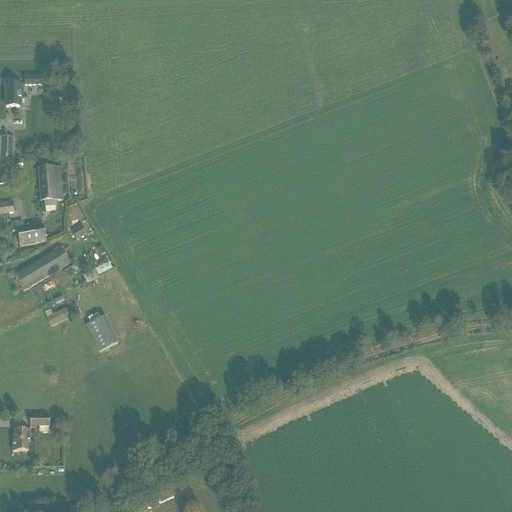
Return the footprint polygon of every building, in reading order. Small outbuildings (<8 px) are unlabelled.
[(22,85),(16,85),(6,86),(6,108),(20,107),(20,99),(22,99),(22,85)] [(18,139),(14,139),(14,138),(0,137),(0,161),(13,163),(14,145),(18,144),(18,139)] [(12,187),(13,163),(0,161),(0,186),(6,187),(12,187)] [(56,207),(55,202),(62,201),(61,168),(38,169),(39,202),(45,202),(45,208),(56,207)] [(13,202),(6,203),(0,203),(0,214),(8,213),(8,214),(14,213),(13,202)] [(22,221),(20,221),(10,223),(12,232),(17,231),(20,247),(45,242),(42,226),(24,229),(22,221)] [(82,226),(71,232),(76,241),(87,235),(82,226)] [(70,263),(61,248),(14,276),(24,292),(70,263)] [(109,262),(81,274),(85,282),(112,270),(109,262)] [(66,308),(70,318),(80,313),(76,304),(66,308)] [(47,318),(46,318),(51,328),(69,319),(65,310),(53,315),(47,318)] [(87,326),(99,353),(118,344),(105,317),(87,326)] [(30,417),(30,427),(42,427),(49,427),(49,417),(30,417)] [(12,453),(28,453),(28,443),(30,443),(30,431),(14,431),(14,442),(13,442),(12,453)]
